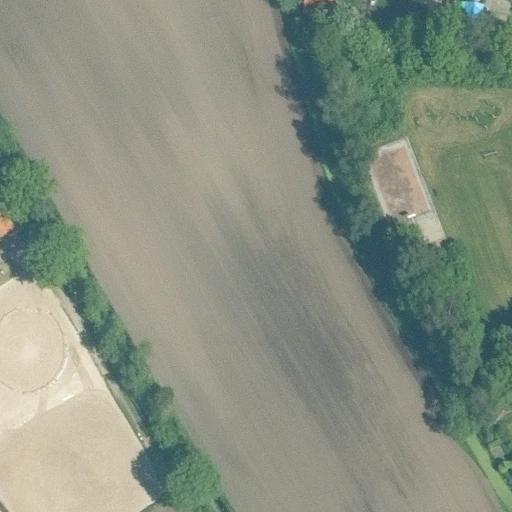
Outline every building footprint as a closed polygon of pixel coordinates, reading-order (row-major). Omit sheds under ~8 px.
[(330,23),(332,0),(312,0),(312,3),(305,2),(303,20),(330,23)] [(461,42),(478,44),(482,10),(466,8),(461,42)] [(427,18),(425,38),(442,40),(444,20),(427,18)] [(418,182),(419,199),(436,198),(435,182),(418,182)] [(0,243),(23,231),(24,231),(10,206),(0,211),(0,243)]
